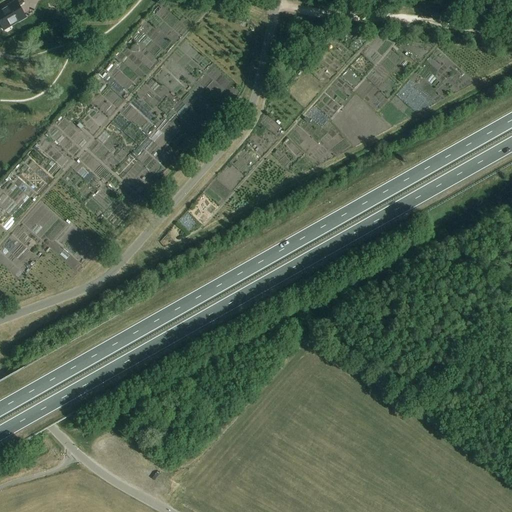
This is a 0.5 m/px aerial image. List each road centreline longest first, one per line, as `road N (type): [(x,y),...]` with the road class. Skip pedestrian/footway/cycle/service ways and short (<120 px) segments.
road 1 (trunk): [(0,433),(511,145)]
road 2 (trunk): [(511,121),(0,408)]
road 3 (unclassified): [(0,320),(109,275),(245,121),(277,0)]
road 4 (unclassified): [(169,511),(90,466),(0,375)]
